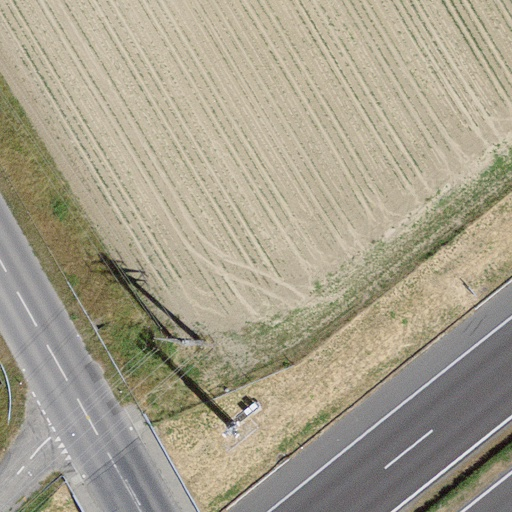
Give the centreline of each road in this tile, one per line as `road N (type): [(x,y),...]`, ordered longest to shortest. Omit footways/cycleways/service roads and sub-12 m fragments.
road 1 (tertiary): [(0,260),(141,511)]
road 2 (motorway): [(511,368),(332,511)]
road 3 (track): [(0,504),(83,408)]
